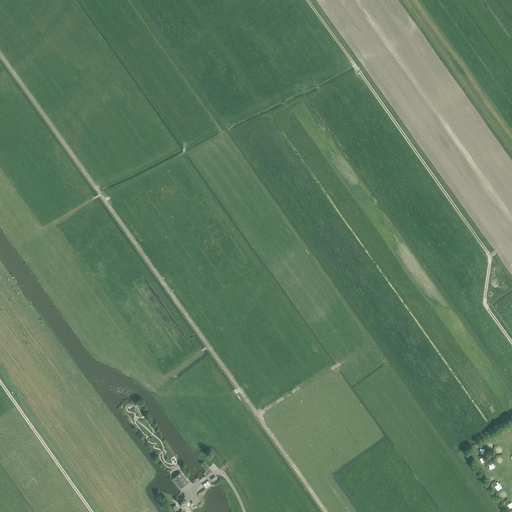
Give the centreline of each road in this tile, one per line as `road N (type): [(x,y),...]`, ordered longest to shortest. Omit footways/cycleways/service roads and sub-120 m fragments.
road 1 (track): [(511,344),(484,304),(490,257),(307,0)]
road 2 (track): [(91,511),(0,381)]
